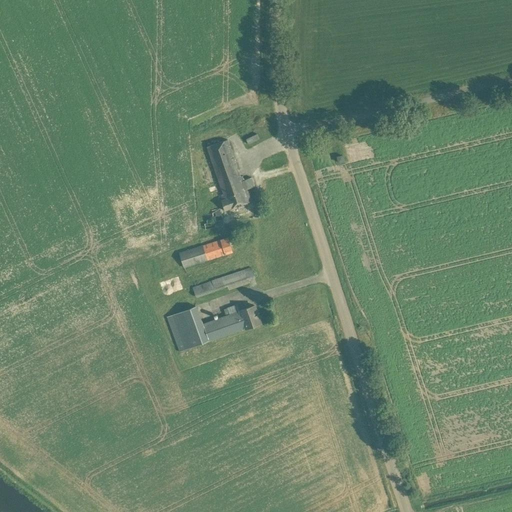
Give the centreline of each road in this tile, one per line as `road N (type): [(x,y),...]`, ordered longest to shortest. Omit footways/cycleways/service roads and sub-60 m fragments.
road 1 (unclassified): [(407,511),(293,139)]
road 2 (unclassified): [(293,139),(511,85)]
road 3 (unclassified): [(293,139),(282,99),(279,0)]
